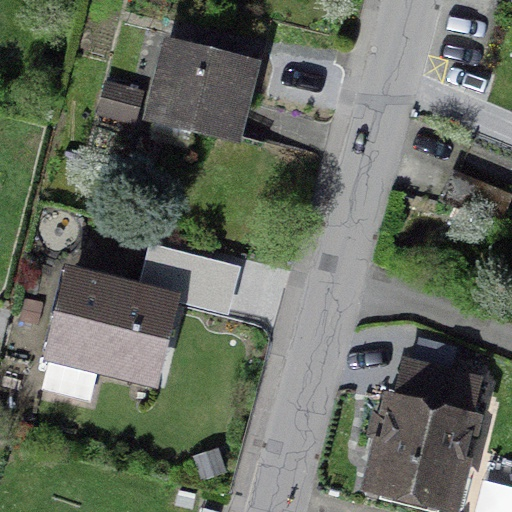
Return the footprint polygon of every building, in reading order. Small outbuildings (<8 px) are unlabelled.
[(149,121),(230,141),(248,69),(167,49),(149,121)] [(134,99),(105,91),(99,115),(128,123),(134,99)] [(508,200),(454,177),(442,206),(496,229),(508,200)] [(168,275),(161,303),(69,281),(42,393),(86,404),(95,370),(149,383),(169,305),(219,317),(226,290),(168,275)] [(379,441),(368,489),(448,509),(469,426),(466,425),(476,386),(400,368),(390,407),(388,406),(384,421),(372,417),(369,427),(367,438),(379,441)]
